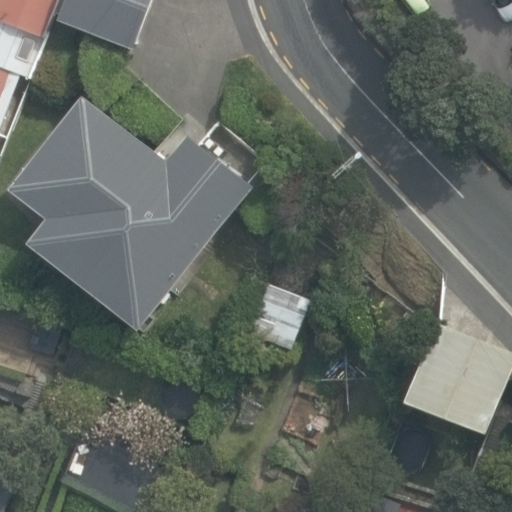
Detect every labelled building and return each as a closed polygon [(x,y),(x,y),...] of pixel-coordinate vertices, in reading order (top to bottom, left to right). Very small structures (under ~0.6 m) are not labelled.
[(0,0),(0,133),(2,134),(26,73),(33,76),(62,0),(0,0)] [(72,0),(65,17),(137,45),(154,0),(72,0)] [(36,242),(146,328),(257,186),(191,135),(171,160),(89,96),(17,187),(55,217),(36,242)] [(254,330),(296,346),(314,299),(271,283),(254,330)] [(25,353),(57,366),(73,326),(40,313),(25,353)] [(412,401),(494,432),(511,382),(511,348),(442,322),(412,401)] [(0,511),(9,511),(26,469),(0,458),(0,511)]
